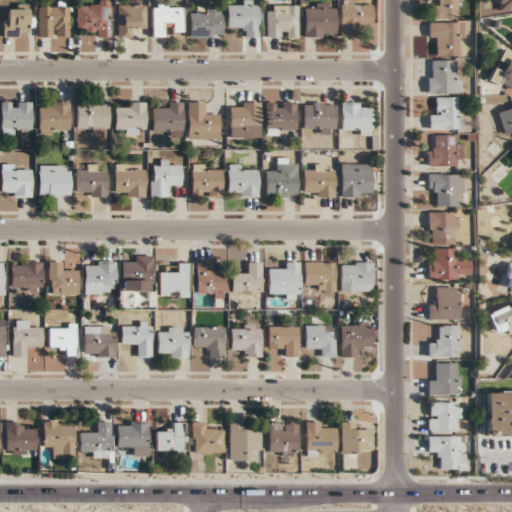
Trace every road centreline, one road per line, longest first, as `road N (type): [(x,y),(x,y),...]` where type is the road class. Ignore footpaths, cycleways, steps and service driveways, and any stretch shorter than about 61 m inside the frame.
road 1 (secondary): [(511,493),(0,494)]
road 2 (residential): [(394,511),(394,0)]
road 3 (residential): [(395,71),(0,70)]
road 4 (residential): [(395,389),(0,389)]
road 5 (residential): [(395,230),(0,230)]
